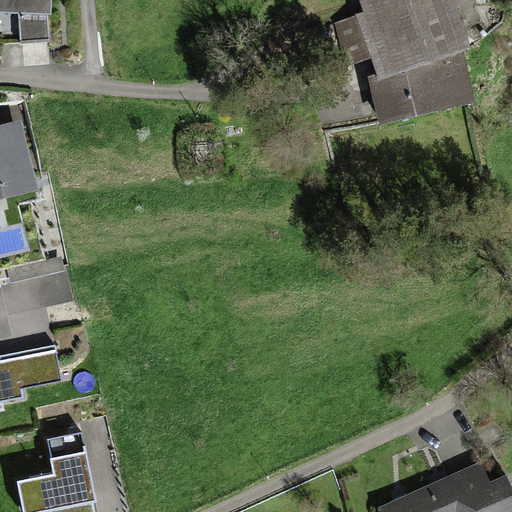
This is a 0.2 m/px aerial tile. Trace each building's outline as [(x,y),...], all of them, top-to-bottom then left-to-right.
[(0,0),(0,14),(30,15),(35,43),(66,42),(60,15),(69,15),(69,0),(0,0)] [(511,48),(511,46),(496,0),(382,0),(386,12),(350,23),(365,68),(396,58),(402,75),(389,80),(406,131),(505,99),(491,56),(511,48)] [(30,118),(0,127),(0,205),(52,188),(30,118)] [(56,348),(0,357),(0,405),(28,401),(25,380),(60,375),(56,348)] [(107,500),(90,425),(46,434),(52,463),(20,470),(29,511),(38,511),(51,509),(52,511),(96,511),(94,503),(107,500)] [(495,461),(390,508),(391,511),(511,511),(511,480),(505,483),(495,461)]
